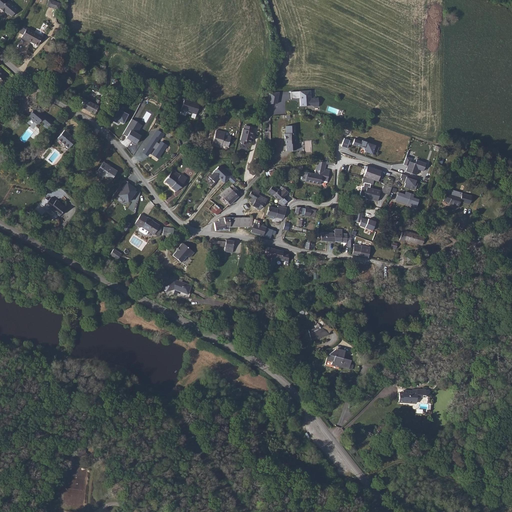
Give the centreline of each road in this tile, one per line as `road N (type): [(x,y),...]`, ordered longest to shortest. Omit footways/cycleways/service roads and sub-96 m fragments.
road 1 (tertiary): [(0,225),(272,373)]
road 2 (unclassified): [(206,235),(169,213),(103,131),(0,53)]
road 3 (unclassified): [(478,247),(451,243),(416,266),(389,266),(277,243)]
road 4 (residential): [(277,243),(289,207),(333,201),(339,148),(387,169)]
road 5 (tertiary): [(286,385),(387,511)]
road 6 (residential): [(206,235),(264,170),(265,114)]
road 7 (unclassified): [(262,511),(262,430),(286,385)]
road 8 (track): [(333,201),(418,224),(451,243)]
